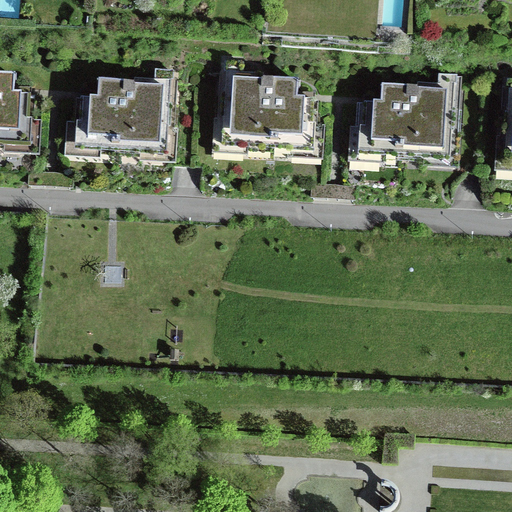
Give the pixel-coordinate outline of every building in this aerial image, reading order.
[(321,102),(319,102),(318,114),(311,113),(309,148),(227,143),(228,123),(223,123),(227,63),(220,62),(221,74),(219,74),(218,97),(216,97),(212,155),(248,157),(248,153),(287,155),(287,159),(323,162),(325,126),(319,126),(321,102)] [(223,123),(228,123),(227,143),(309,148),(311,113),(318,114),(319,102),(314,102),(297,101),(298,93),(298,83),(263,81),(264,75),(241,74),(242,64),(227,63),(223,123)] [(82,112),(80,146),(162,151),(163,131),(168,132),(172,72),(157,71),(156,81),(134,79),(133,85),(99,83),(98,93),(97,101),(80,100),(76,100),(75,111),(82,112)] [(75,111),(76,100),(74,100),(72,124),(66,123),(64,158),(101,160),(101,156),(139,159),(139,163),(176,165),(178,107),(176,107),(178,84),(176,83),(178,72),(172,72),(168,132),(163,131),(162,151),(80,146),(82,112),(75,111)] [(365,120),(363,152),(445,157),(447,137),(452,137),(455,77),(440,76),(440,86),(417,85),(417,90),(382,88),(381,106),(363,105),(359,105),(358,120),(365,120)] [(0,141),(26,143),(28,108),(35,109),(36,97),(31,97),(14,96),(15,78),(0,77),(0,141)] [(358,120),(359,105),(357,104),(355,128),(350,128),(348,163),(384,165),(384,161),(423,164),(422,168),(459,170),(461,135),(460,135),(462,112),(459,112),(462,77),(455,77),(452,137),(447,137),(445,157),(363,152),(365,120),(358,120)] [(503,91),(502,91),(494,172),(511,173),(511,160),(509,161),(510,141),(505,140),(509,80),(502,80),(503,91)] [(32,89),(14,88),(14,96),(31,97),(32,89)] [(81,92),(80,100),(97,101),(98,93),(81,92)] [(314,102),(315,94),(298,93),(297,101),(314,102)] [(37,97),(36,97),(35,109),(28,108),(26,143),(0,141),(0,150),(3,150),(3,154),(39,157),(42,121),(36,121),(37,97)] [(364,97),(363,105),(381,106),(381,98),(364,97)] [(30,186),(50,188),(51,173),(31,172),(30,186)] [(56,173),(51,173),(50,188),(70,189),(71,174),(56,173)] [(314,184),(313,199),(333,201),(334,186),(314,184)] [(334,186),(333,201),(353,202),(354,187),(339,186),(334,186)] [(390,481),(382,480),(381,485),(386,486),(390,487),(394,491),(395,496),(394,502),(390,506),(385,508),(380,508),(379,511),(391,511),(396,509),(398,506),(400,500),(400,496),(399,489),(396,485),(390,481)]
